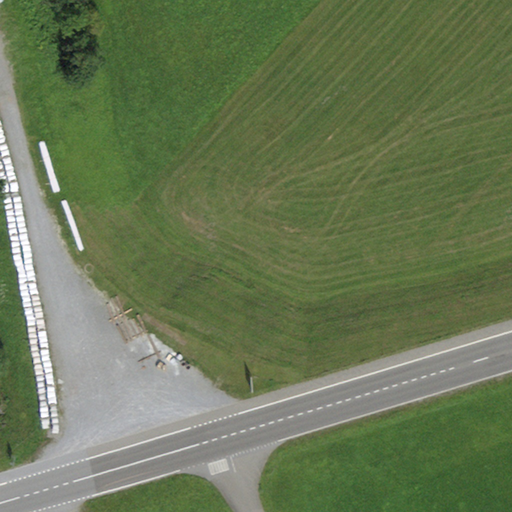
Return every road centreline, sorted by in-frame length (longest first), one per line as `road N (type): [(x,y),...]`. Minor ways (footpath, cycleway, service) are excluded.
road 1 (primary): [(511,349),(222,435)]
road 2 (primary): [(222,435),(0,501)]
